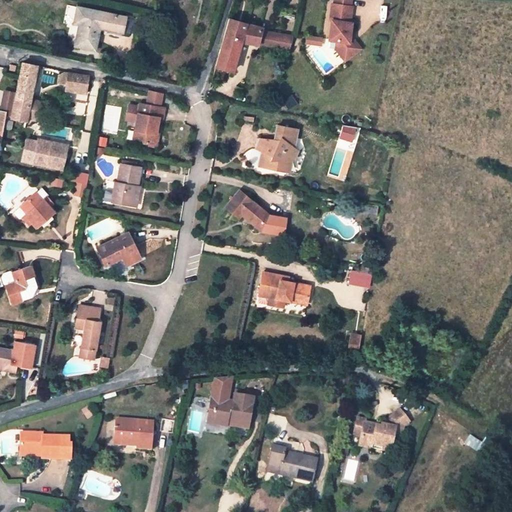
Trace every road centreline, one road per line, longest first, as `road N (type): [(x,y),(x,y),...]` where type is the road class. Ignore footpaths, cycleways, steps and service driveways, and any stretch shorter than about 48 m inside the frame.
road 1 (unclassified): [(137,377),(349,363),(435,400)]
road 2 (unclassified): [(137,377),(179,267),(203,131),(199,94)]
road 3 (residential): [(0,52),(199,94)]
road 4 (unknown): [(183,245),(263,257),(358,294)]
road 5 (unclassified): [(0,420),(137,377)]
